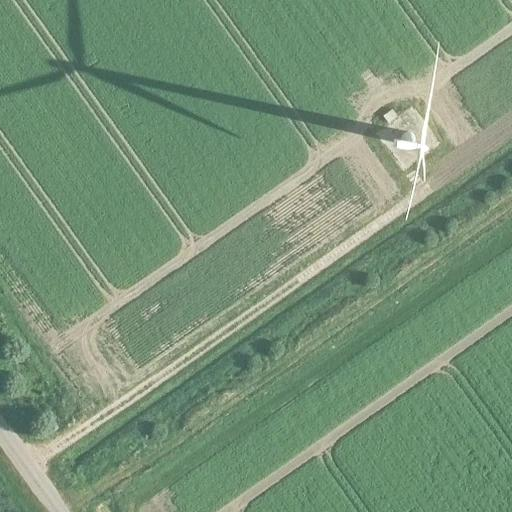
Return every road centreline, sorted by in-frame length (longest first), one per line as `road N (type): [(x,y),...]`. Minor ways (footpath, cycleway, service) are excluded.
road 1 (track): [(511,130),(23,468)]
road 2 (track): [(473,234),(65,511)]
